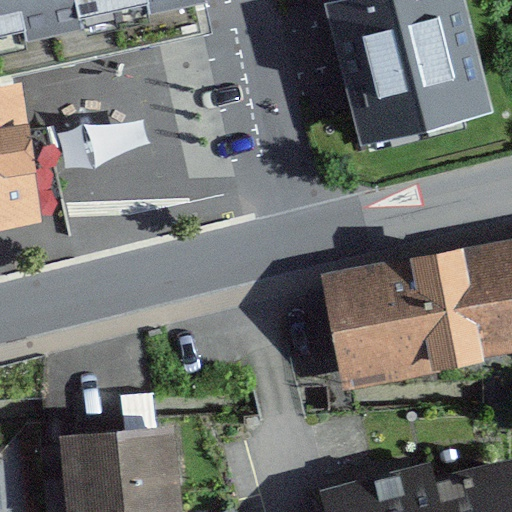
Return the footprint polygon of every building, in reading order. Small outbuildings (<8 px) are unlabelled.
[(0,0),(0,69),(197,28),(191,0),(0,0)] [(361,141),(489,110),(462,0),(349,0),(327,5),(361,141)] [(16,89),(0,90),(0,222),(34,218),(16,89)] [(82,125),(57,133),(65,169),(94,170),(150,144),(143,120),(82,125)] [(511,255),(336,288),(349,359),(387,352),(389,363),(400,361),(398,350),(511,328),(511,255)] [(118,511),(118,509),(170,503),(163,429),(70,438),(74,478),(43,481),(46,511),(118,511)] [(370,480),(371,486),(330,497),(333,511),(511,511),(511,476),(510,468),(474,477),(473,471),(430,482),(431,487),(411,492),(406,471),(370,480)]
